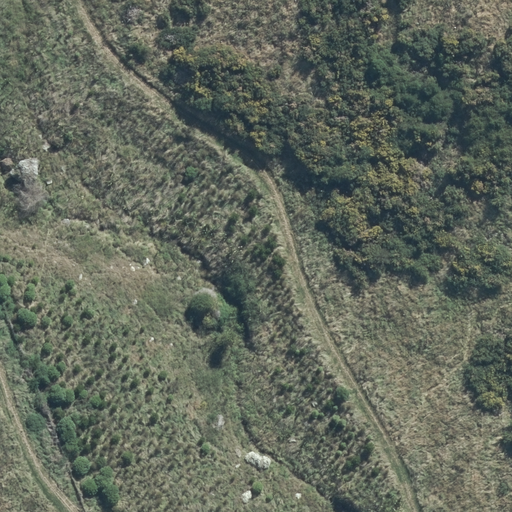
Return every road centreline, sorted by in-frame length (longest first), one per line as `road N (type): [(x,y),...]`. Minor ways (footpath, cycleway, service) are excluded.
road 1 (track): [(399,511),(313,327),(267,179),(87,34),(87,0)]
road 2 (track): [(0,396),(67,511)]
